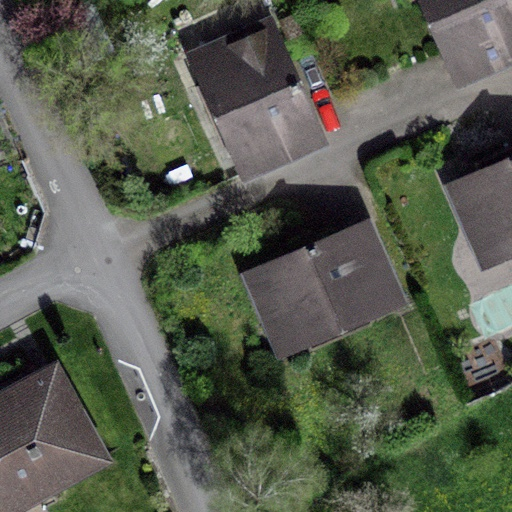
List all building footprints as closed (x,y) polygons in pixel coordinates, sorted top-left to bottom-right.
[(511,0),(415,0),(458,95),(511,71),(511,0)] [(273,26),(187,61),(236,183),(322,149),(273,26)] [(511,158),(443,188),(480,273),(511,258),(511,158)] [(369,222),(242,276),(279,361),(406,307),(369,222)] [(50,362),(0,391),(0,511),(22,511),(108,463),(50,362)]
